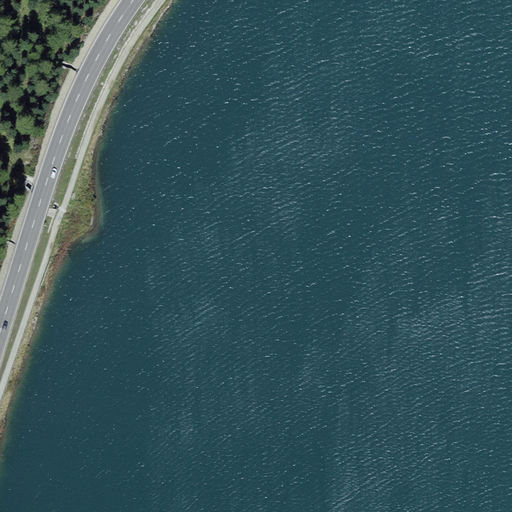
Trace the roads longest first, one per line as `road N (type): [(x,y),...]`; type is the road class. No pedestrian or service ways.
road 1 (track): [(0,395),(93,122),(161,0)]
road 2 (primary): [(0,330),(61,138),(92,62),(133,0)]
